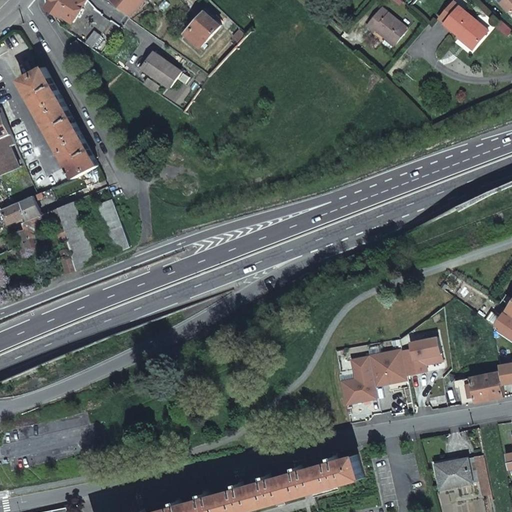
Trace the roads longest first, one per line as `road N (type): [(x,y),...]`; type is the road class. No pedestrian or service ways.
road 1 (trunk): [(484,152),(0,343)]
road 2 (trunk): [(484,152),(213,231),(0,313)]
road 3 (trunk): [(0,409),(171,338),(301,260),(450,188)]
road 4 (trunk): [(0,366),(450,188)]
road 5 (residential): [(0,506),(391,426)]
road 6 (residential): [(22,2),(47,31),(122,180),(141,185)]
road 7 (residential): [(391,426),(511,407)]
